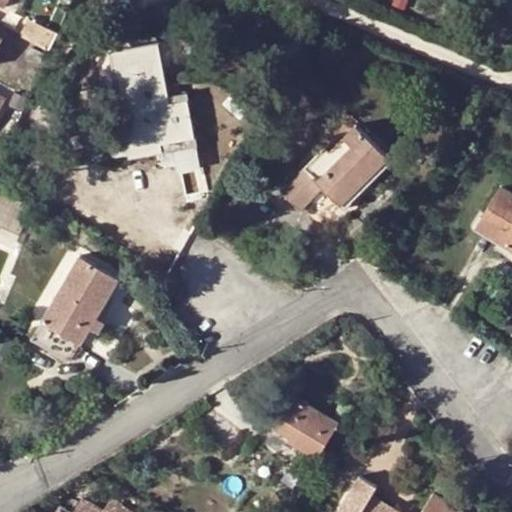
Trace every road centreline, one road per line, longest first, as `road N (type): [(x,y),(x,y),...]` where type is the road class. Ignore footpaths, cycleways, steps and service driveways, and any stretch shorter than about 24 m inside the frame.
road 1 (residential): [(511,485),(376,317),(344,297),(307,309),(0,485)]
road 2 (residential): [(511,82),(321,0)]
